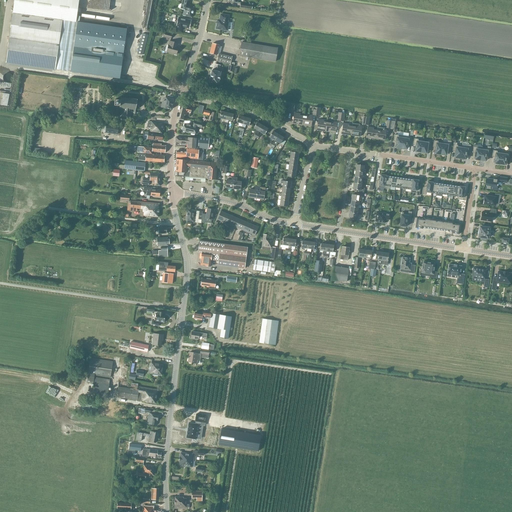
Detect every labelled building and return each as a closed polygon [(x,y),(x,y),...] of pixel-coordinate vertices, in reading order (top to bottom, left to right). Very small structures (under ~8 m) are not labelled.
[(14,0),(6,63),(120,79),(120,76),(127,29),(76,22),(78,0),(14,0)] [(184,0),(182,0),(180,9),(185,10),(183,16),(191,17),(193,11),(193,10),(194,9),(193,8),(193,7),(188,6),(189,1),(185,0),(184,0),(185,0),(184,0)] [(217,20),(216,29),(227,31),(228,22),(228,21),(229,16),(221,14),(220,20),(217,20)] [(176,30),(181,32),(182,27),(189,28),(191,20),(178,18),(176,25),(177,26),(176,30)] [(166,52),(175,55),(177,49),(176,49),(178,44),(169,42),(168,45),(166,52)] [(239,56),(275,62),(277,48),(242,42),(239,56)] [(212,43),(210,53),(218,55),(218,53),(220,53),(222,46),(219,45),(212,43)] [(218,55),(216,61),(230,65),(231,62),(232,57),(220,53),(218,53),(218,55)] [(209,82),(217,84),(220,72),(220,71),(221,66),(215,64),(214,70),(212,69),(209,82)] [(143,73),(155,76),(157,68),(146,65),(143,73)] [(115,100),(114,106),(120,106),(120,109),(120,108),(123,109),(123,112),(122,117),(130,118),(131,115),(134,116),(135,115),(135,110),(136,110),(136,108),(137,109),(138,107),(136,106),(137,100),(137,99),(137,100),(131,99),(131,98),(131,99),(125,98),(121,98),(121,97),(121,98),(120,100),(115,100)] [(162,101),(161,108),(171,109),(173,99),(165,98),(164,101),(162,101)] [(189,105),(184,104),(180,119),(185,121),(186,116),(189,117),(191,107),(189,107),(189,105)] [(294,113),(292,123),(302,125),(303,116),(299,115),(300,114),(294,113)] [(239,115),(237,122),(239,123),(238,126),(239,126),(238,130),(241,131),(245,117),(239,115)] [(303,116),(302,125),(311,126),(313,116),(307,115),(307,117),(303,116)] [(245,117),(241,131),(243,131),(245,128),(246,125),(249,126),(251,119),(245,117)] [(318,119),(317,130),(326,131),(327,122),(324,122),(324,120),(318,119)] [(182,128),(182,130),(183,131),(191,133),(195,134),(196,130),(197,126),(202,128),(203,123),(194,121),(193,125),(190,125),(190,126),(184,124),(184,127),(182,128)] [(327,122),(326,131),(335,133),(337,122),(331,121),(328,121),(327,122)] [(150,128),(150,132),(162,133),(162,130),(163,130),(164,124),(151,122),(148,122),(147,128),(150,128)] [(257,122),(253,128),(256,130),(255,132),(255,133),(253,136),(256,138),(258,134),(259,132),(263,126),(257,122)] [(343,123),(341,134),(351,135),(352,126),(348,126),(349,124),(343,123)] [(106,124),(105,133),(118,134),(119,126),(106,124)] [(352,126),(351,135),(360,137),(362,126),(356,125),(356,127),(352,126)] [(263,126),(259,132),(265,135),(268,129),(263,126)] [(368,127),(366,138),(375,139),(377,130),(373,130),(373,128),(368,127)] [(377,130),(375,139),(385,140),(386,130),(381,129),(380,131),(377,130)] [(273,131),(269,137),(275,140),(278,134),(273,131)] [(145,132),(144,135),(147,135),(147,139),(153,140),(153,139),(162,141),(162,135),(145,132)] [(273,143),(271,146),(274,148),(275,145),(276,146),(278,142),(280,144),(284,137),(278,134),(275,140),(273,143)] [(403,136),(394,135),(393,141),(396,141),(395,147),(397,148),(397,149),(401,149),(403,136)] [(410,143),(411,137),(403,136),(401,149),(405,150),(405,149),(407,149),(407,143),(410,143)] [(199,137),(199,139),(176,137),(175,147),(208,149),(209,138),(199,137)] [(422,142),(423,140),(414,139),(413,145),(416,145),(415,151),(417,152),(417,153),(420,153),(422,142)] [(422,142),(420,153),(424,154),(425,153),(426,153),(427,147),(430,147),(431,141),(428,141),(427,143),(422,142)] [(442,142),(434,141),(433,147),(436,147),(435,153),(437,154),(436,155),(440,155),(442,142)] [(448,141),(448,143),(442,142),(440,155),(444,156),(444,155),(446,155),(447,149),(450,149),(451,141),(448,141)] [(460,159),(462,146),(457,145),(457,143),(454,142),(453,151),(456,151),(455,157),(456,158),(460,159)] [(140,147),(139,152),(143,153),(152,154),(152,152),(165,153),(165,146),(160,145),(161,144),(153,144),(152,148),(143,147),(140,147)] [(468,145),(467,147),(462,146),(460,159),(464,160),(464,159),(466,159),(467,153),(470,153),(471,145),(468,145)] [(482,150),(481,150),(476,149),(477,147),(473,146),(473,153),(475,153),(475,159),(476,159),(476,160),(480,161),(482,150)] [(488,147),(487,149),(482,148),(481,150),(482,150),(480,161),(484,162),(484,161),(486,161),(487,155),(489,155),(491,147),(488,147)] [(188,148),(188,152),(177,151),(176,157),(189,158),(189,159),(193,160),(203,161),(204,150),(192,148),(188,148)] [(502,152),(493,150),(492,157),(495,157),(494,163),(496,163),(496,164),(500,165),(502,152)] [(509,159),(510,153),(502,152),(500,165),(504,166),(504,165),(505,165),(506,159),(509,159)] [(164,155),(153,154),(138,153),(138,160),(164,162),(164,155)] [(175,171),(175,172),(177,172),(177,176),(183,177),(183,175),(184,175),(185,170),(190,170),(191,161),(177,159),(175,171)] [(125,160),(124,169),(144,171),(145,162),(125,160)] [(183,175),(183,177),(216,180),(217,164),(217,163),(191,161),(190,170),(185,170),(184,175),(183,175)] [(160,174),(150,174),(150,180),(154,180),(154,185),(160,185),(160,182),(161,181),(161,179),(160,178),(160,174)] [(377,181),(376,187),(379,188),(384,188),(384,186),(385,186),(386,176),(386,175),(380,175),(380,181),(377,181)] [(226,176),(225,188),(232,189),(234,177),(226,176)] [(234,177),(232,189),(239,190),(241,182),(236,181),(236,178),(234,177)] [(485,188),(496,190),(497,185),(498,186),(498,185),(497,185),(497,182),(506,183),(507,178),(500,177),(499,180),(487,179),(485,188)] [(281,179),(280,182),(281,183),(283,184),(282,187),(290,188),(291,182),(286,181),(286,179),(282,179),(281,179)] [(411,190),(411,192),(416,193),(416,195),(419,196),(420,187),(417,187),(418,180),(413,179),(412,180),(413,180),(411,190)] [(423,187),(422,194),(426,195),(426,192),(431,193),(433,183),(433,182),(427,182),(426,188),(423,187)] [(363,193),(364,188),(361,188),(361,184),(354,183),(353,189),(356,190),(356,192),(363,193)] [(458,197),(457,199),(466,201),(467,194),(464,193),(465,187),(459,186),(459,187),(458,197)] [(151,189),(151,188),(144,187),(143,191),(147,191),(146,195),(159,197),(159,196),(160,196),(160,193),(159,193),(159,190),(151,189)] [(250,189),(248,197),(256,198),(258,187),(255,187),(255,190),(250,189)] [(258,187),(256,198),(263,200),(265,192),(265,188),(258,187)] [(352,194),(351,201),(359,202),(359,201),(362,202),(362,199),(359,199),(360,196),(363,197),(363,193),(356,192),(356,195),(352,194)] [(483,203),(494,205),(495,203),(499,204),(500,198),(501,198),(501,195),(495,194),(494,197),(485,196),(484,199),(483,203)] [(143,216),(157,217),(159,204),(131,201),(130,208),(142,209),(142,212),(143,212),(143,216)] [(202,214),(201,223),(205,223),(205,222),(211,223),(211,220),(212,220),(214,210),(207,208),(206,214),(202,214)] [(199,211),(188,209),(186,220),(188,220),(187,224),(191,224),(192,222),(195,223),(195,222),(201,223),(202,214),(203,212),(199,211)] [(481,220),(491,222),(492,217),(495,217),(496,211),(490,210),(489,213),(482,212),(481,220)] [(221,211),(217,219),(223,222),(227,214),(221,211)] [(407,220),(411,221),(412,212),(408,211),(408,213),(402,212),(400,225),(401,226),(405,227),(405,226),(407,226),(407,220)] [(377,212),(375,222),(385,223),(386,219),(389,220),(390,214),(377,212)] [(227,214),(223,222),(230,225),(233,216),(227,214)] [(233,216),(230,225),(236,227),(239,219),(233,216)] [(417,218),(415,228),(423,229),(423,228),(424,219),(417,218)] [(423,228),(429,229),(431,219),(424,218),(424,219),(423,228)] [(239,219),(236,227),(242,230),(246,222),(239,219)] [(445,231),(452,232),(454,223),(454,222),(447,221),(445,231)] [(246,222),(242,230),(249,233),(252,225),(246,222)] [(452,233),(459,234),(461,224),(454,223),(452,232),(452,233)] [(154,225),(150,225),(150,231),(159,230),(159,234),(166,233),(166,227),(155,228),(154,225)] [(252,225),(249,233),(255,235),(258,227),(252,225)] [(488,228),(489,226),(483,225),(483,227),(480,227),(480,230),(479,230),(478,233),(479,234),(479,237),(481,237),(481,239),(487,240),(487,238),(488,238),(489,228),(488,228)] [(268,240),(269,235),(263,234),(262,246),(271,248),(272,240),(268,240)] [(167,238),(157,238),(157,246),(167,246),(167,244),(169,244),(169,243),(169,241),(169,239),(167,239),(167,238)] [(290,253),(291,246),(295,247),(296,240),(290,239),(288,249),(288,252),(290,253)] [(200,265),(210,267),(211,260),(218,261),(217,265),(244,269),(247,247),(199,241),(198,251),(202,251),(201,259),(200,265)] [(334,245),(327,244),(325,258),(328,258),(328,255),(330,255),(330,252),(333,252),(334,245)] [(161,250),(158,251),(159,257),(167,257),(167,247),(161,247),(161,250)] [(342,247),(340,259),(347,260),(349,248),(342,247)] [(413,273),(414,273),(415,266),(415,265),(415,266),(411,265),(411,264),(411,263),(409,263),(410,259),(410,258),(409,258),(402,257),(400,269),(409,270),(409,272),(409,273),(413,273)] [(253,270),(273,273),(275,263),(254,260),(253,270)] [(175,272),(175,267),(167,266),(168,263),(159,262),(159,271),(167,271),(175,272)] [(423,262),(421,273),(430,274),(430,278),(436,279),(437,272),(434,272),(435,264),(430,263),(428,262),(423,262)] [(449,264),(447,274),(458,276),(457,283),(463,284),(464,276),(460,276),(461,266),(456,265),(454,265),(449,264)] [(332,280),(346,282),(348,269),(334,266),(332,280)] [(487,270),(473,268),(472,278),(482,279),(482,282),(485,282),(484,287),(488,287),(489,280),(485,280),(487,270)] [(498,271),(497,281),(510,283),(511,273),(506,272),(504,272),(503,272),(498,271)] [(172,283),(173,274),(164,273),(163,283),(172,284),(173,283),(172,283)] [(211,280),(211,278),(207,278),(207,279),(202,279),(201,281),(200,282),(200,284),(201,284),(201,285),(209,286),(209,288),(214,289),(216,281),(211,280)] [(159,322),(164,322),(165,315),(164,315),(164,313),(157,312),(157,313),(156,313),(155,320),(151,320),(151,324),(159,325),(159,322)] [(231,317),(211,313),(211,318),(209,327),(221,329),(220,337),(228,338),(231,317)] [(259,343),(275,345),(279,321),(262,319),(259,343)] [(190,338),(198,340),(199,336),(206,337),(207,334),(192,331),(191,333),(190,336),(191,336),(190,338)] [(154,334),(152,345),(160,346),(161,339),(162,339),(163,335),(154,334)] [(144,352),(146,345),(131,341),(130,348),(144,352)] [(200,354),(189,353),(188,363),(196,364),(198,364),(198,360),(200,361),(201,355),(209,356),(210,351),(201,349),(200,354)] [(89,366),(86,383),(93,384),(95,375),(110,378),(113,362),(90,358),(89,366)] [(150,373),(150,374),(161,376),(163,364),(151,363),(150,371),(149,371),(149,373),(150,373)] [(115,364),(114,377),(123,377),(124,365),(115,364)] [(92,393),(107,395),(110,380),(95,377),(92,393)] [(144,401),(144,402),(155,404),(156,399),(157,398),(157,396),(157,395),(157,390),(139,387),(138,390),(137,389),(138,384),(131,383),(130,389),(118,387),(117,397),(141,401),(144,401)] [(188,421),(186,435),(196,437),(198,422),(201,423),(201,420),(205,420),(206,413),(195,412),(194,419),(195,419),(195,422),(188,421)] [(149,423),(149,424),(157,425),(157,421),(158,415),(149,414),(148,419),(147,423),(149,423)] [(221,429),(218,445),(258,451),(261,435),(221,429)] [(150,431),(149,434),(149,437),(148,441),(156,443),(157,436),(158,436),(158,434),(157,433),(150,431)] [(174,432),(173,443),(183,444),(183,440),(181,440),(182,433),(174,432)] [(143,448),(142,456),(149,457),(149,456),(153,457),(160,458),(161,453),(157,452),(158,450),(143,448)] [(180,457),(179,459),(193,461),(195,461),(196,456),(198,456),(198,455),(197,455),(198,451),(193,451),(193,454),(180,453),(180,457)] [(137,473),(136,478),(145,479),(145,475),(150,476),(150,475),(153,475),(154,466),(146,465),(143,465),(142,473),(137,473)] [(175,497),(174,508),(189,509),(189,504),(187,504),(187,498),(183,498),(183,497),(175,497)]
